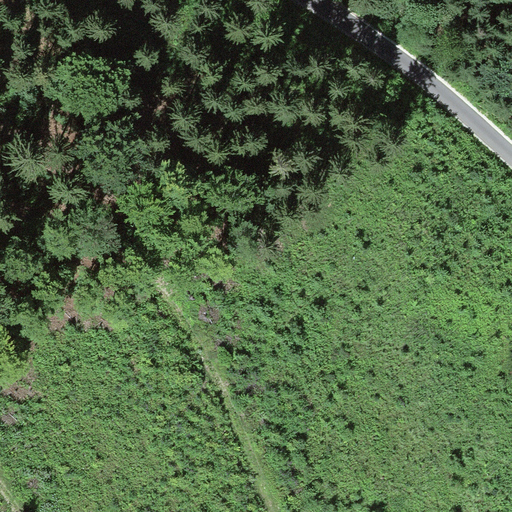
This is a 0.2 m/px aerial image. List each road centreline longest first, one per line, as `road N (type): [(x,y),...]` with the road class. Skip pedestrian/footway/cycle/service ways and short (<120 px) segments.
road 1 (track): [(0,150),(191,308),(282,511)]
road 2 (unclassified): [(318,0),(436,84),(511,152)]
